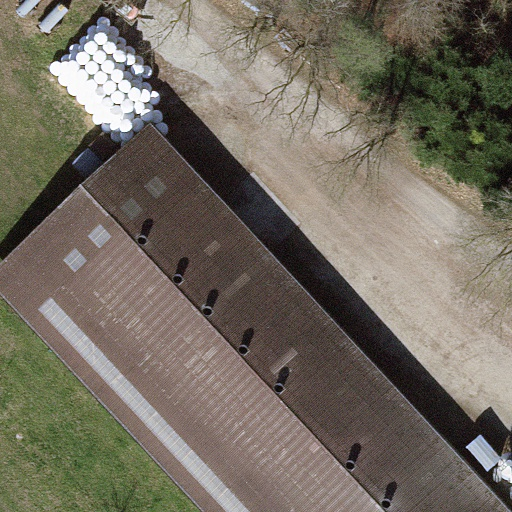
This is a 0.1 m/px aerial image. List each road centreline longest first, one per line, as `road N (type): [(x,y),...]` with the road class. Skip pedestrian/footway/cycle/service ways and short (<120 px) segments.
road 1 (track): [(439,232),(179,0)]
road 2 (track): [(511,377),(461,331),(439,232)]
